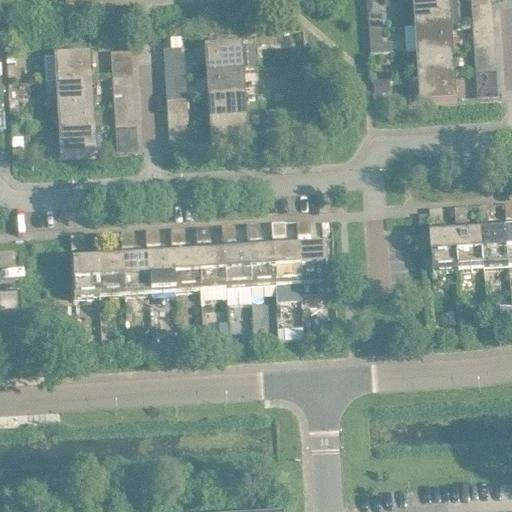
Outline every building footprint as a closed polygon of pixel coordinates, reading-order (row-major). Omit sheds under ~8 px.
[(368,0),(369,11),(375,11),(374,0),(377,0),(368,0)] [(417,3),(419,28),(454,26),(452,1),(453,1),(453,0),(448,0),(416,2),(416,3),(417,3)] [(475,0),(476,9),(493,9),(492,0),(475,0)] [(477,24),(478,35),(494,34),(494,23),(477,24)] [(419,28),(420,53),(455,51),(454,26),(419,28)] [(372,46),(372,56),(392,55),(391,45),(372,46)] [(208,49),(209,74),(244,71),(243,47),(244,47),(244,46),(207,48),(207,49),(208,49)] [(478,49),(479,60),(496,59),(495,48),(478,49)] [(420,53),(422,78),(457,76),(455,51),(420,53)] [(115,54),(116,65),(133,64),(132,53),(115,54)] [(57,58),(59,83),(94,81),(92,56),(93,56),(93,55),(56,57),(56,58),(57,58)] [(169,65),(170,76),(186,75),(186,65),(169,65)] [(209,74),(211,99),(246,97),(244,71),(209,74)] [(480,74),(480,85),(497,84),(496,73),(480,74)] [(457,76),(422,78),(423,103),(422,103),(422,104),(459,102),(459,101),(458,101),(457,76)] [(117,79),(117,90),(134,89),(133,78),(117,79)] [(59,83),(60,108),(95,106),(94,81),(59,83)] [(378,95),(390,94),(389,82),(377,83),(378,95)] [(170,91),(171,101),(188,101),(187,90),(170,91)] [(376,95),(376,107),(384,107),(383,95),(376,95)] [(211,99),(212,124),(247,122),(246,97),(211,99)] [(118,104),(119,115),(136,114),(135,103),(118,104)] [(7,106),(0,106),(0,117),(1,130),(8,129),(7,106)] [(60,108),(62,133),(97,131),(95,106),(60,108)] [(172,116),(172,127),(189,126),(188,115),(172,116)] [(247,122),(212,124),(214,149),(213,149),(213,150),(250,148),(250,146),(249,147),(247,122)] [(120,129),(120,140),(137,139),(136,128),(120,129)] [(97,131),(62,133),(63,158),(62,158),(62,159),(99,157),(99,155),(98,155),(97,131)] [(26,138),(16,138),(16,148),(26,148),(26,138)] [(174,152),(179,151),(191,151),(190,140),(173,141),(174,152)] [(496,220),(495,207),(482,208),(483,221),(496,220)] [(457,209),(445,210),(446,222),(458,221),(457,209)] [(471,222),(470,209),(457,209),(458,221),(458,222),(471,222)] [(432,211),(432,215),(432,224),(446,223),(446,222),(445,210),(432,211)] [(313,236),(312,223),(299,224),(300,237),(313,236)] [(288,238),(287,225),(274,226),(275,238),(288,238)] [(263,239),(262,226),(249,227),(249,240),(263,239)] [(238,241),(237,228),(224,229),(224,242),(238,241)] [(212,242),(212,229),(198,230),(199,243),(212,242)] [(187,244),(186,231),(173,232),(174,245),(187,244)] [(162,245),(161,232),(148,233),(149,246),(162,245)] [(137,247),(136,234),(123,235),(124,248),(137,247)] [(509,234),(484,236),(486,270),(511,269),(509,234)] [(112,249),(111,236),(98,236),(99,249),(112,249)] [(484,236),(459,237),(461,272),(486,270),(484,236)] [(73,238),(74,251),(87,250),(86,237),(73,238)] [(461,272),(459,237),(434,239),(434,238),(433,238),(435,275),(436,275),(436,274),(461,272)] [(325,250),(301,252),(303,287),(327,285),(328,286),(329,286),(327,249),(325,249),(325,250)] [(301,252),(276,253),(278,288),(303,287),(301,252)] [(276,253),(251,255),(252,290),(278,288),(276,253)] [(251,255),(226,257),(228,291),(252,290),(251,255)] [(226,257),(200,258),(202,293),(228,291),(226,257)] [(200,258),(175,260),(177,295),(202,293),(200,258)] [(175,260),(150,261),(152,296),(177,295),(175,260)] [(150,261),(125,263),(127,298),(152,296),(150,261)] [(125,263),(100,264),(102,299),(127,298),(125,263)] [(102,299),(100,264),(75,266),(75,265),(74,265),(76,302),(78,302),(77,301),(102,299)] [(327,285),(303,287),(304,299),(330,297),(329,286),(328,286),(327,285)] [(303,287),(278,288),(279,305),(304,303),(304,299),(303,287)] [(511,328),(511,308),(489,311),(491,331),(511,328)] [(478,321),(464,321),(465,330),(478,329),(478,321)] [(305,330),(281,331),(281,341),(281,342),(306,341),(306,340),(305,330)]
